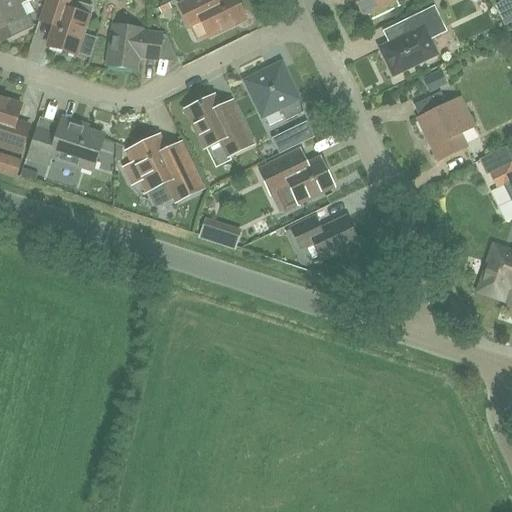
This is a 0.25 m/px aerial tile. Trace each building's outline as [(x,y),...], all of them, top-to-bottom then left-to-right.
[(2,0),(0,1),(0,30),(6,28),(11,39),(32,28),(33,25),(29,16),(25,18),(19,7),(33,0),(2,0)] [(95,40),(83,36),(91,9),(75,4),(75,0),(45,0),(38,23),(53,28),(47,47),(76,57),(76,55),(89,59),(95,40)] [(190,29),(201,23),(209,38),(245,20),(235,0),(220,0),(219,0),(190,0),(178,6),(190,29)] [(395,0),(353,0),(362,17),(366,15),(370,22),(400,8),(395,0)] [(405,37),(380,50),(393,76),(436,56),(429,41),(446,33),(434,8),(399,25),(405,37)] [(158,61),(162,36),(142,33),(142,30),(112,26),(107,67),(136,71),(138,58),(158,61)] [(173,78),(173,63),(162,63),(162,78),(173,78)] [(286,122),(304,113),(280,65),(245,82),(262,118),(279,109),(286,122)] [(445,69),(427,79),(436,95),(454,85),(445,69)] [(460,99),(446,106),(440,93),(414,106),(420,119),(418,120),(438,162),(467,149),(460,135),(474,128),(460,99)] [(227,158),(252,146),(231,102),(218,109),(213,98),(187,111),(205,149),(219,142),(227,158)] [(0,146),(20,153),(29,127),(16,123),(21,106),(0,99),(0,146)] [(93,170),(103,139),(87,133),(88,128),(62,120),(57,137),(38,130),(28,159),(48,166),(51,156),(93,170)] [(158,138),(127,153),(133,164),(123,168),(132,186),(142,182),(147,192),(167,183),(177,202),(202,190),(180,144),(165,152),(158,138)] [(319,160),(307,166),(300,151),(259,172),(270,195),(289,186),(298,205),(333,188),(319,160)] [(22,166),(9,162),(4,176),(17,180),(22,166)] [(502,184),(511,179),(511,166),(511,165),(490,175),(496,189),(503,185),(502,184)] [(321,260),(358,243),(345,218),(320,230),(314,218),(291,229),(301,251),(314,244),(321,260)] [(235,247),(239,233),(206,222),(201,236),(235,247)] [(511,286),(511,253),(508,252),(507,255),(492,250),(478,293),(503,301),(508,285),(511,286)]
